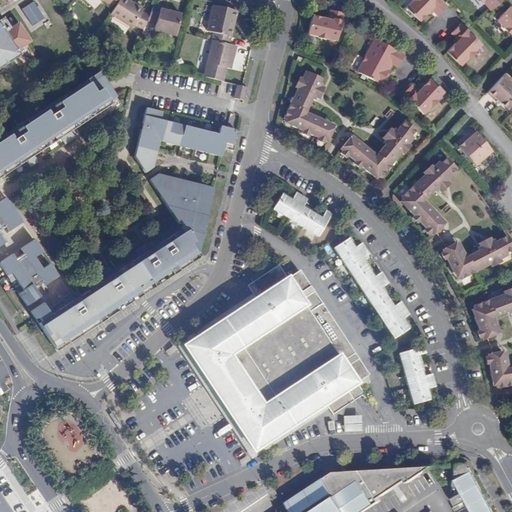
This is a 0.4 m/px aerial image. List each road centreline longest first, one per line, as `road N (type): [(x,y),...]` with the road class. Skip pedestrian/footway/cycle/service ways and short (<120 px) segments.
road 1 (residential): [(83,399),(215,290),(254,142)]
road 2 (residential): [(459,374),(429,292),(367,210),(254,142)]
road 3 (residential): [(176,511),(330,442),(438,437)]
road 4 (residential): [(375,8),(425,49),(511,151)]
road 5 (residential): [(254,142),(286,7)]
road 6 (secondary): [(160,511),(83,399)]
